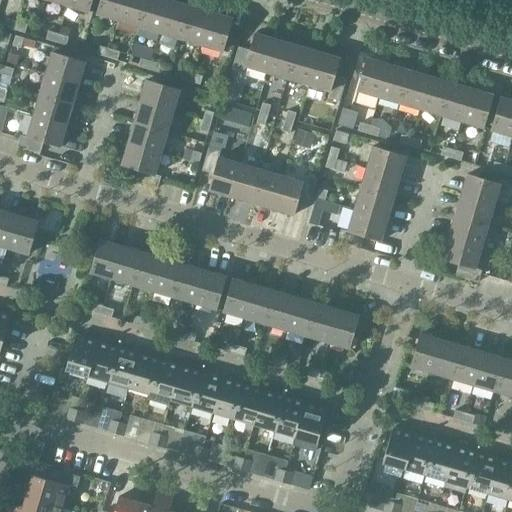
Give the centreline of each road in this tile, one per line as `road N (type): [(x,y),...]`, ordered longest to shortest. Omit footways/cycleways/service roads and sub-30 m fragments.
road 1 (residential): [(0,163),(406,284)]
road 2 (residential): [(6,418),(308,511)]
road 3 (residential): [(337,511),(406,284)]
road 4 (tertiary): [(511,54),(327,0)]
road 5 (unknown): [(58,181),(108,55)]
